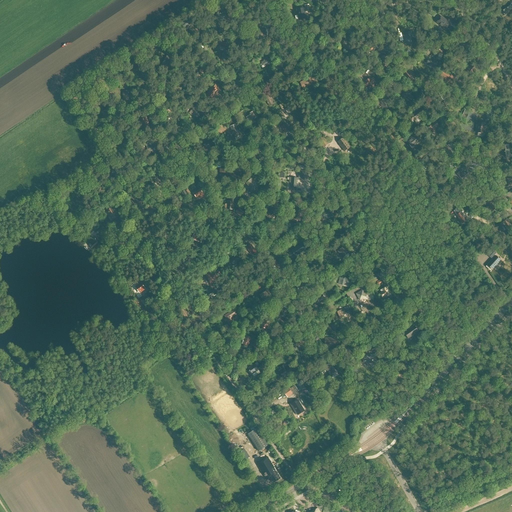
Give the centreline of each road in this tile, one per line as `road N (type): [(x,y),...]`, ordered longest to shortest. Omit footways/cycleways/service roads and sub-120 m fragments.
road 1 (track): [(166,189),(152,208),(153,263),(303,482)]
road 2 (track): [(339,0),(306,59),(247,87),(104,198)]
road 3 (track): [(460,367),(306,139),(315,124)]
road 4 (track): [(500,62),(423,160),(387,119)]
road 5 (track): [(377,0),(436,3),(465,14),(511,84)]
road 6 (track): [(228,375),(360,284)]
road 7 (track): [(261,79),(238,60),(132,113),(127,123)]
road 8 (track): [(173,293),(219,235),(244,219),(275,260)]
road 9 (secondary): [(413,404),(511,301)]
